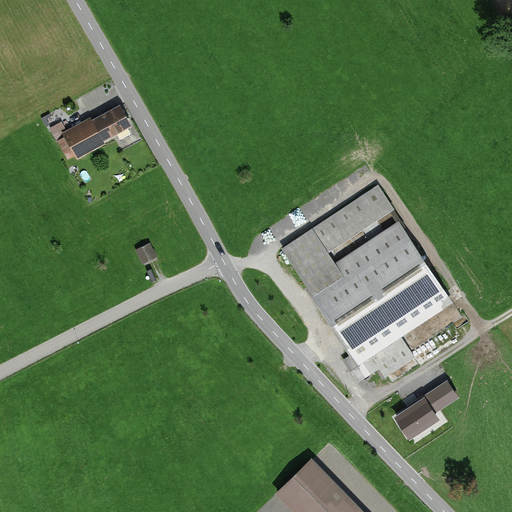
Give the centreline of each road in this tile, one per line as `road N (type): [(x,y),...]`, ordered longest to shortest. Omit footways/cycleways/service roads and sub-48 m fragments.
road 1 (tertiary): [(445,511),(250,306),(75,0)]
road 2 (track): [(511,310),(351,415)]
